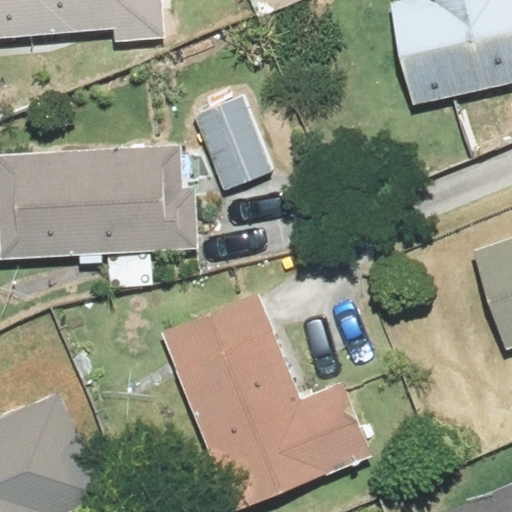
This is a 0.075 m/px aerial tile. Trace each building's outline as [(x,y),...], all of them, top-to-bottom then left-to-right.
[(0,0),(0,30),(123,21),(124,36),(178,32),(175,0),(0,0)] [(511,0),(402,0),(423,95),(511,76),(511,0)] [(246,92),(203,109),(235,193),(278,176),(246,92)] [(9,145),(14,251),(213,241),(210,180),(196,181),(194,136),(9,145)] [(511,233),(486,242),(511,320),(511,233)] [(269,285),(174,326),(250,502),(387,444),(355,369),(313,388),(269,285)] [(69,387),(0,417),(0,511),(72,511),(117,492),(69,387)] [(511,511),(511,480),(434,511),(511,511)]
